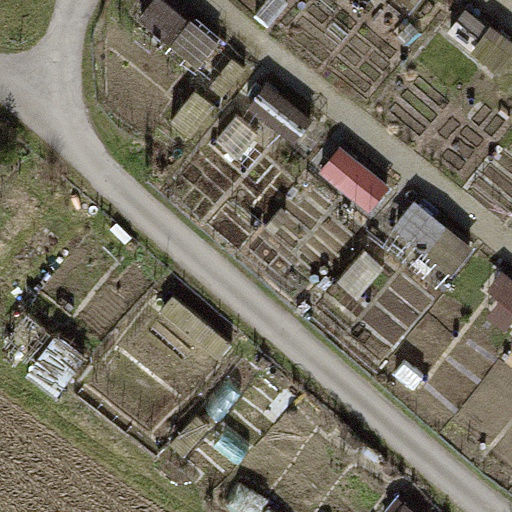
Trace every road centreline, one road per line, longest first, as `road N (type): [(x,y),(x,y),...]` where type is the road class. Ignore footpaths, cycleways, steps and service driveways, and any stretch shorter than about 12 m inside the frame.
road 1 (unclassified): [(0,66),(498,511)]
road 2 (unknown): [(231,0),(511,230)]
